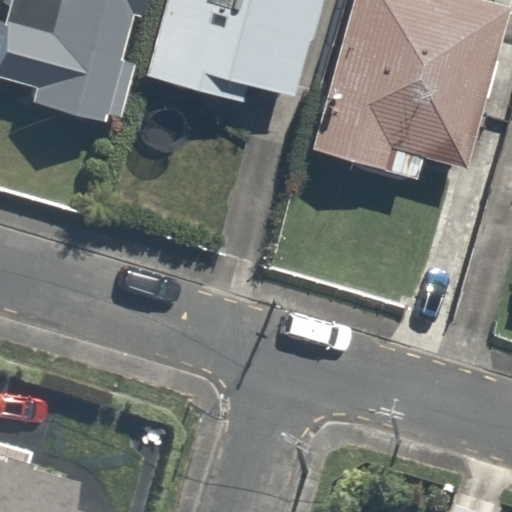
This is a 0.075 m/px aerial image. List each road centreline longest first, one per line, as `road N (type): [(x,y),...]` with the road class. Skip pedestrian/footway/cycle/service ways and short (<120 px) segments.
road 1 (residential): [(0,269),(283,358)]
road 2 (residential): [(283,358),(511,427)]
road 3 (residential): [(283,358),(239,511)]
